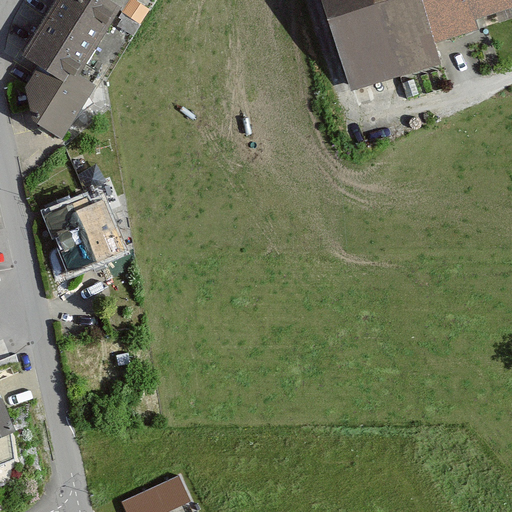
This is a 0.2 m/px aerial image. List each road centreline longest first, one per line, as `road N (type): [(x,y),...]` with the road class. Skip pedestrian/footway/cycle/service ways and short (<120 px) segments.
road 1 (residential): [(0,145),(74,506)]
road 2 (residential): [(511,70),(377,127)]
